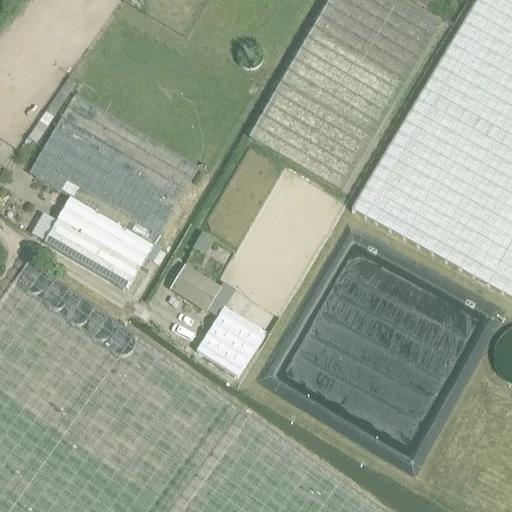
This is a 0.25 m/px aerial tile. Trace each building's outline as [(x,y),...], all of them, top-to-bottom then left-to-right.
[(341,194),(438,28),(391,0),(329,0),(248,140),(341,194)] [(511,0),(478,0),(350,213),(511,302),(511,0)] [(74,98),(28,177),(70,201),(44,246),(126,294),(140,271),(146,260),(154,247),(198,171),(74,98)] [(31,135),(27,140),(35,145),(38,140),(31,135)] [(154,247),(146,260),(152,264),(160,250),(154,247)] [(430,447),(417,440),(475,317),(456,308),(426,306),(438,312),(430,328),(420,327),(412,344),(412,356),(405,356),(371,340),(372,331),(380,315),(381,292),(388,277),(378,273),(379,264),(349,250),(294,366),(275,365),(266,361),(253,390),(420,469),(430,447)] [(376,511),(30,266),(0,307),(0,511),(376,511)] [(140,271),(126,294),(133,298),(147,275),(140,271)] [(205,314),(219,292),(185,271),(171,292),(205,314)] [(219,292),(205,314),(217,321),(224,311),(235,293),(223,286),(219,292)] [(237,380),(264,336),(224,311),(217,321),(196,355),(237,380)]
